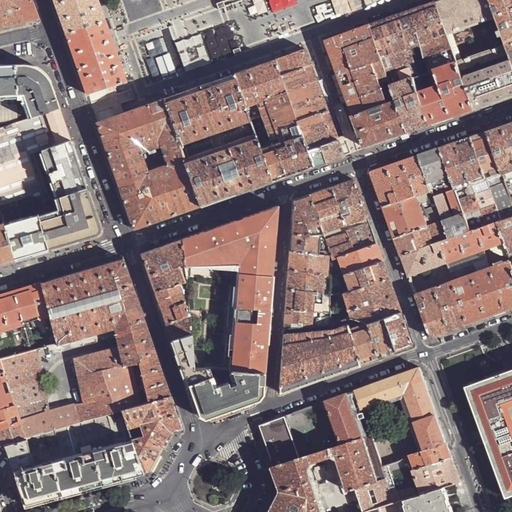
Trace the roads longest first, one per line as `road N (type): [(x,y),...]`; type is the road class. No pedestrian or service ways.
road 1 (tertiary): [(128,242),(55,31)]
road 2 (residential): [(286,191),(269,409)]
road 3 (tertiary): [(196,439),(128,242)]
road 4 (residential): [(359,165),(428,353)]
road 5 (residential): [(269,409),(428,353)]
road 6 (residential): [(428,353),(482,511)]
road 7 (residential): [(286,191),(128,242)]
road 8 (residential): [(511,112),(359,165)]
road 9 (residential): [(128,242),(0,283)]
